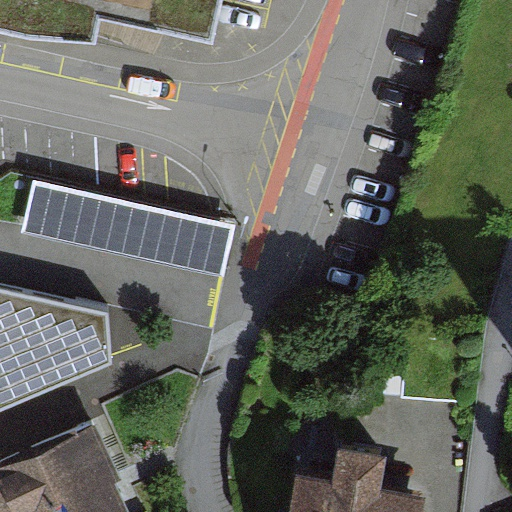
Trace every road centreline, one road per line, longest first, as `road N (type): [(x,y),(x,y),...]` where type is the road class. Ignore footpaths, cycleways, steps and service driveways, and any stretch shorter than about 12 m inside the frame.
road 1 (residential): [(0,82),(315,157)]
road 2 (residential): [(315,157),(365,0)]
road 3 (residential): [(262,277),(315,157)]
